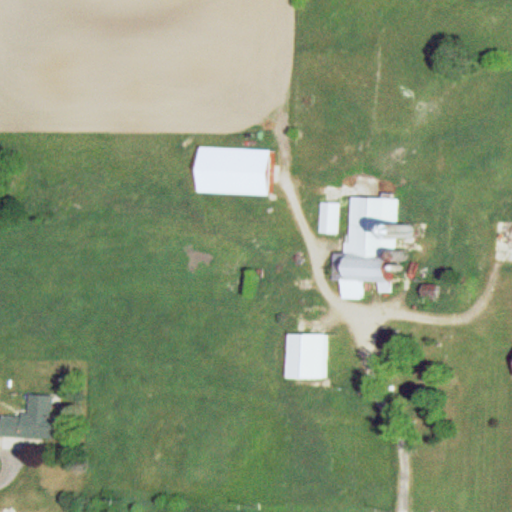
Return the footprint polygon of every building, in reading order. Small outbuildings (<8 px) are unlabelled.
[(275,149),(202,147),(200,192),(273,195),(275,149)] [(400,198),(354,196),(353,242),(348,242),(348,253),(336,253),(335,280),(345,280),(345,298),(365,299),(366,281),(382,282),(381,292),(393,293),(395,238),(413,238),(413,224),(399,224),(400,198)] [(324,233),(342,233),(342,202),(324,202),(324,233)] [(289,333),(289,378),(329,378),(329,333),(289,333)] [(4,415),(3,436),(59,439),(61,415),(55,415),(56,395),(32,394),(31,416),(4,415)]
